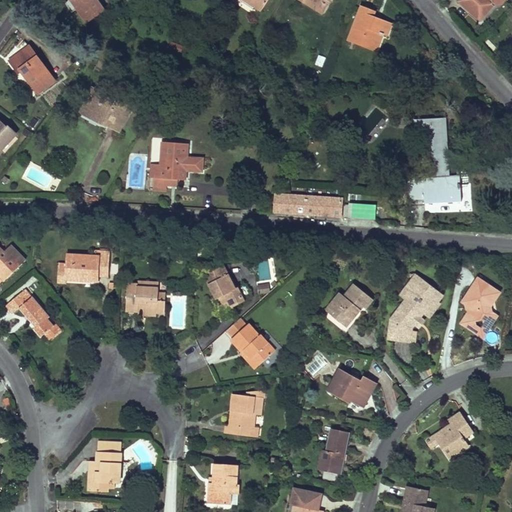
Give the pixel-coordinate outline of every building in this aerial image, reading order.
[(96,0),(71,0),(84,18),(101,7),(96,0)] [(244,0),(261,11),(268,0),(244,0)] [(301,0),(324,14),(332,0),(301,0)] [(504,0),(458,0),(458,1),(467,9),(480,20),(497,1),(501,4),(504,0)] [(362,6),(348,41),(372,51),(379,33),(384,35),(387,36),(392,23),(373,16),(372,18),(369,17),(372,10),(362,6)] [(101,7),(84,18),(87,22),(104,10),(101,7)] [(384,35),(379,33),(372,51),(377,53),(384,35)] [(169,41),(167,48),(181,53),(183,47),(169,41)] [(29,47),(10,61),(12,64),(31,50),(29,47)] [(31,50),(12,64),(18,72),(20,71),(35,91),(53,78),(31,50)] [(315,64),(322,67),(326,57),(319,54),(315,64)] [(53,78),(35,91),(37,94),(55,81),(53,78)] [(95,88),(84,109),(108,121),(106,126),(119,133),(132,107),(95,88)] [(84,109),(81,113),(106,126),(108,121),(84,109)] [(446,118),(414,120),(415,134),(431,133),(433,177),(409,178),(410,200),(425,199),(425,204),(438,203),(462,202),(460,183),(449,184),(449,176),(446,118)] [(0,122),(0,150),(1,151),(14,136),(6,128),(0,122)] [(8,126),(6,128),(14,136),(16,134),(8,126)] [(187,144),(162,142),(160,166),(159,178),(154,178),(153,185),(166,186),(167,178),(177,179),(185,180),(187,144)] [(160,166),(150,165),(150,177),(154,178),(159,178),(160,166)] [(460,176),(449,176),(449,184),(460,183),(460,176)] [(167,178),(166,186),(177,187),(177,179),(167,178)] [(286,195),(276,194),(275,213),(285,213),(286,195)] [(342,198),(286,195),(285,213),(306,215),(341,216),(342,198)] [(375,207),(344,205),(343,216),(358,217),(374,219),(375,207)] [(15,249),(11,244),(4,251),(8,256),(15,249)] [(25,260),(15,249),(8,256),(4,251),(0,246),(0,276),(2,279),(4,280),(25,260)] [(93,261),(66,259),(65,276),(65,284),(66,284),(83,285),(94,286),(94,281),(99,281),(108,282),(110,257),(93,256),(93,261)] [(224,265),(205,274),(215,296),(219,295),(220,298),(224,305),(229,302),(232,307),(244,301),(237,286),(235,288),(224,265)] [(421,286),(427,279),(419,273),(413,281),(421,286)] [(66,287),(66,284),(65,284),(65,276),(58,275),(58,287),(66,287)] [(501,291),(479,276),(462,301),(465,302),(468,305),(468,312),(464,317),(457,327),(469,336),(474,330),(477,333),(480,328),(486,332),(495,320),(483,312),(481,310),(481,305),(495,300),(501,291)] [(433,295),(439,288),(427,279),(421,286),(413,281),(403,294),(409,299),(394,319),(391,340),(417,344),(419,333),(414,332),(413,326),(416,322),(418,324),(422,317),(421,317),(425,311),(429,314),(440,300),(433,295)] [(372,299),(355,281),(344,292),(340,289),(327,302),(334,309),(331,312),(337,319),(343,313),(350,319),(353,315),(359,309),(355,305),(358,303),(362,307),(363,308),(372,299)] [(256,283),(257,293),(269,292),(269,283),(256,283)] [(138,284),(128,284),(126,310),(138,311),(138,309),(145,310),(145,311),(155,312),(164,312),(164,301),(157,300),(157,293),(158,288),(138,287),(138,284)] [(433,295),(440,300),(445,293),(439,288),(433,295)] [(31,297),(24,289),(5,304),(9,308),(12,312),(19,307),(35,326),(33,328),(40,336),(44,333),(53,325),(47,318),(49,316),(32,295),(31,297)] [(431,316),(442,302),(440,300),(429,314),(431,316)] [(495,300),(481,305),(481,310),(483,312),(495,320),(495,300)] [(228,314),(233,311),(232,307),(229,302),(224,305),(226,309),(228,314)] [(334,309),(327,302),(324,305),(331,312),(334,309)] [(343,313),(337,319),(343,325),(350,319),(343,313)] [(60,329),(55,323),(53,325),(44,333),(49,339),(60,329)] [(259,337),(248,324),(231,340),(239,349),(241,352),(244,350),(259,366),(275,352),(261,335),(259,337)] [(469,336),(479,342),(486,332),(480,328),(477,333),(474,330),(469,336)] [(259,366),(244,350),(241,352),(240,353),(255,370),(259,366)] [(318,354),(305,369),(316,377),(328,363),(318,354)] [(348,372),(339,368),(327,392),(350,403),(351,400),(364,407),(367,401),(369,397),(367,393),(372,392),(377,382),(363,375),(361,379),(352,375),(349,376),(348,372)] [(255,397),(233,395),(231,412),(236,413),(235,427),(237,427),(236,435),(250,437),(251,428),(254,429),(256,414),(253,413),(255,397)] [(473,433),(460,414),(449,421),(451,425),(453,428),(449,431),(447,428),(439,433),(434,437),(439,445),(447,456),(455,450),(458,454),(468,447),(464,442),(466,441),(464,439),(473,433)] [(229,426),(226,426),(225,434),(236,435),(237,427),(235,427),(229,426)] [(350,432),(330,428),(326,450),(323,449),(320,459),(323,460),(321,469),(340,473),(343,463),(350,432)] [(426,442),(431,451),(439,445),(434,437),(426,442)] [(122,443),(110,442),(109,451),(98,451),(97,461),(97,471),(90,470),(89,478),(89,490),(98,491),(99,482),(108,482),(120,483),(122,443)] [(109,451),(110,442),(98,442),(98,451),(109,451)] [(319,449),(315,468),(321,469),(323,460),(320,459),(323,449),(319,449)] [(455,450),(447,456),(450,460),(458,454),(455,450)] [(238,464),(215,463),(215,471),(215,477),(214,482),(210,482),(209,503),(230,505),(231,494),(238,494),(239,482),(237,482),(238,464)] [(107,491),(108,482),(99,482),(98,491),(107,491)] [(428,491),(407,487),(404,505),(407,506),(405,511),(404,511),(403,511),(433,511),(434,509),(429,508),(425,507),(426,499),(428,491)] [(315,492),(301,490),(300,493),(297,493),(296,496),(293,496),(291,504),(290,504),(289,511),(317,511),(318,509),(320,501),(317,500),(317,497),(314,496),(315,492)]
